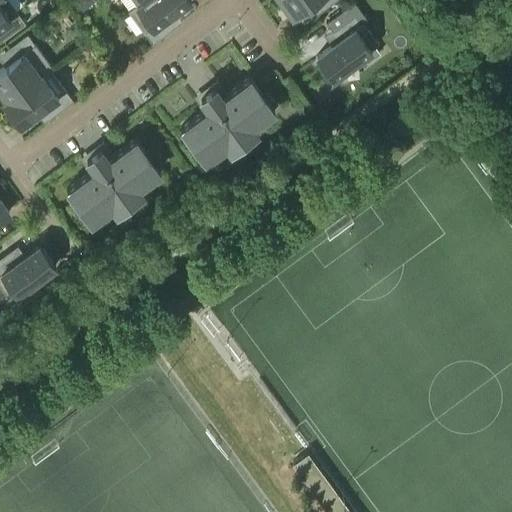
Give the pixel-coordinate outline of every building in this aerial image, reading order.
[(0,0),(0,36),(3,40),(26,23),(8,0),(0,0)] [(136,5),(128,11),(152,43),(174,26),(167,16),(188,0),(144,0),(137,6),(136,5)] [(280,0),(292,16),(314,0),(317,0),(324,9),(335,0),(280,0)] [(326,22),(331,29),(339,39),(316,55),(332,77),(362,55),(367,62),(380,53),(375,46),(379,43),(359,16),(362,13),(354,1),(326,22)] [(0,90),(7,100),(50,69),(51,70),(53,68),(27,33),(4,50),(12,60),(0,68),(0,90)] [(7,100),(3,102),(19,124),(43,107),(51,117),(73,100),(51,70),(50,69),(7,100)] [(226,143),(231,149),(256,131),(252,125),(274,108),(250,76),(222,96),(214,85),(200,96),(208,106),(180,127),(204,159),(226,143)] [(90,221),(112,204),(117,210),(142,192),(137,186),(160,170),(136,137),(108,157),(100,146),(86,157),(94,167),(66,188),(90,221)] [(0,218),(8,212),(0,200),(0,218)] [(55,266),(39,244),(17,260),(10,250),(0,256),(0,287),(9,299),(55,266)]
